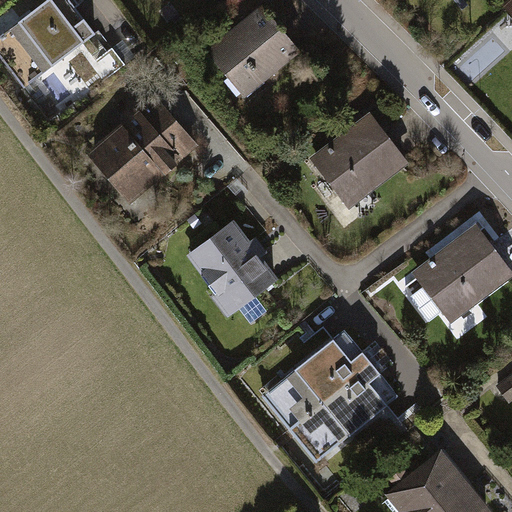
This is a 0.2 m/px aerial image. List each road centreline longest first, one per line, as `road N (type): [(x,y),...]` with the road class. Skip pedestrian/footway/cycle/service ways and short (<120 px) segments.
road 1 (residential): [(501,172),(344,289),(172,91)]
road 2 (residential): [(333,0),(501,172)]
